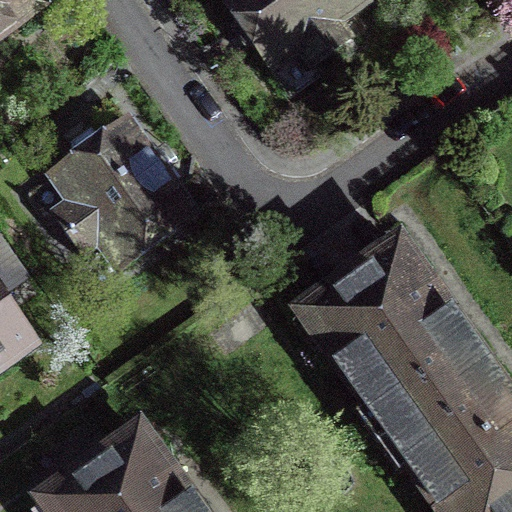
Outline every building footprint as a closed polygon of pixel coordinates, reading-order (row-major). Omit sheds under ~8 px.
[(0,0),(0,39),(44,8),(38,0),(0,0)] [(367,4),(364,0),(221,0),(246,35),(272,72),(299,53),(311,70),(351,40),(340,25),(367,4)] [(90,151),(26,197),(47,228),(49,226),(47,223),(72,206),(120,274),(195,221),(127,125),(90,151)] [(389,437),(487,368),(443,306),(399,244),(302,315),(389,437)] [(0,360),(21,346),(0,317),(0,360)] [(511,511),(511,402),(487,368),(389,437),(442,511),(511,511)] [(41,500),(49,511),(196,511),(182,492),(138,430),(41,500)]
